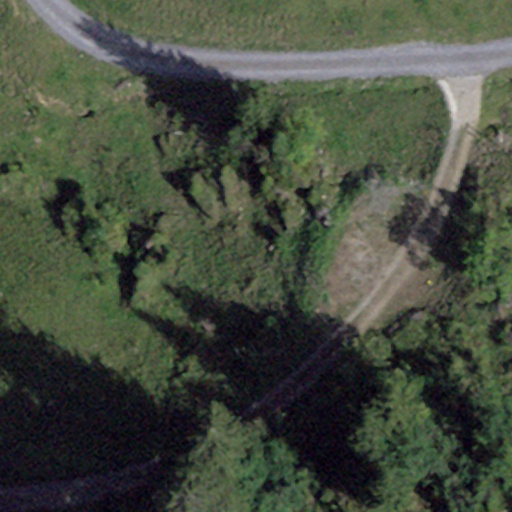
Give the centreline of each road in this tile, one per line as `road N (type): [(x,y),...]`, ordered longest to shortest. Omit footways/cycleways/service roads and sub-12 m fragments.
road 1 (track): [(59,511),(292,456),(462,198),(473,62)]
road 2 (track): [(473,62),(251,73),(108,46),(48,0)]
